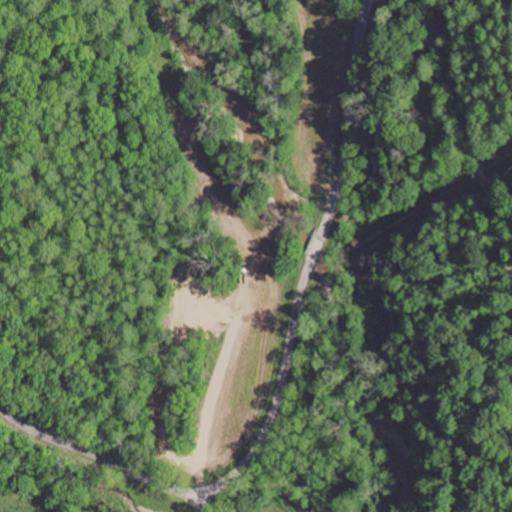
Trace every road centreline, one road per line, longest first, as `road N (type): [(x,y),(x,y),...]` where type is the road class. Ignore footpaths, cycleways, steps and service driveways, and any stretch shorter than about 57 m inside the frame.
road 1 (residential): [(202,493),(237,469),(265,425),(332,194),(367,0)]
road 2 (residential): [(202,493),(165,488),(0,409)]
